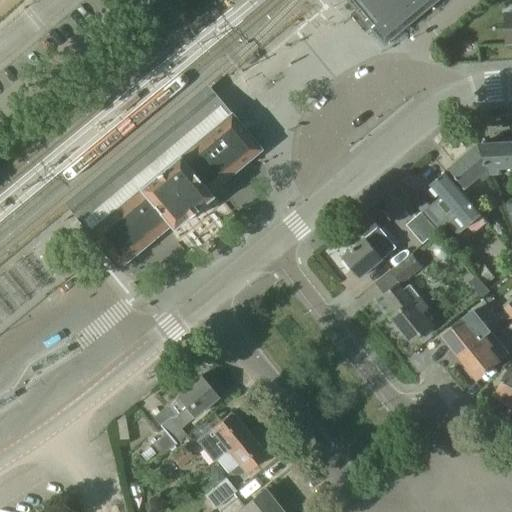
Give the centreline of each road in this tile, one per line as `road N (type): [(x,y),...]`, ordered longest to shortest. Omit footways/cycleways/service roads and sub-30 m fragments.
road 1 (residential): [(274,249),(452,96),(511,87)]
road 2 (residential): [(467,451),(435,436),(389,394),(274,249)]
road 3 (residential): [(206,306),(364,511)]
road 4 (residential): [(47,432),(206,306)]
